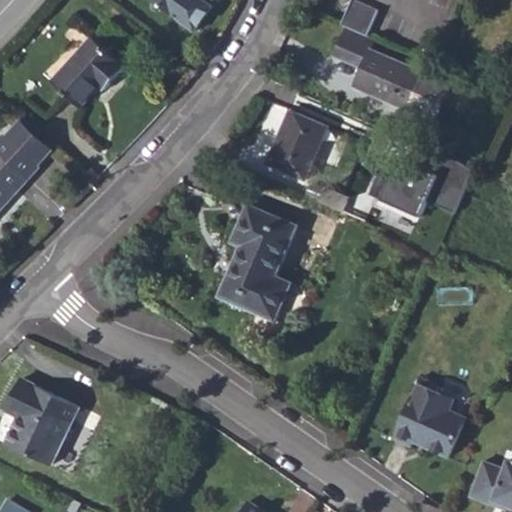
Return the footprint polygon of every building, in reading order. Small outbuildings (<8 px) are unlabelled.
[(153,0),(177,17),(189,0),(153,0)] [(383,12),(356,1),(345,26),(372,37),(383,12)] [(345,26),(332,56),(362,69),(355,87),(420,115),(428,96),(445,103),(453,84),(372,49),(376,39),(372,37),(345,26)] [(52,79),(81,105),(100,84),(105,88),(126,65),(91,35),(52,79)] [(420,115),(438,122),(445,103),(428,96),(420,115)] [(268,163),(307,180),(330,124),(291,108),(268,163)] [(5,133),(41,164),(56,148),(18,118),(5,133)] [(5,133),(0,138),(0,208),(41,164),(5,133)] [(319,200),(342,210),(348,196),(324,186),(319,200)] [(219,297),(275,321),(292,282),(278,276),(299,224),(247,203),(230,242),(240,247),(219,297)] [(6,409),(21,417),(8,444),(53,465),(83,406),(22,377),(6,409)] [(419,379),(392,440),(411,448),(413,443),(415,438),(426,443),(424,448),(448,459),(463,425),(460,417),(448,412),(453,401),(436,393),(438,388),(419,379)] [(415,438),(413,443),(424,448),(426,443),(415,438)] [(494,500),(495,497),(509,502),(511,502),(511,455),(510,455),(506,464),(485,457),(471,492),(494,500)] [(495,497),(494,500),(508,506),(509,502),(495,497)] [(32,511),(7,498),(0,511),(32,511)] [(269,511),(250,499),(241,511),(269,511)]
